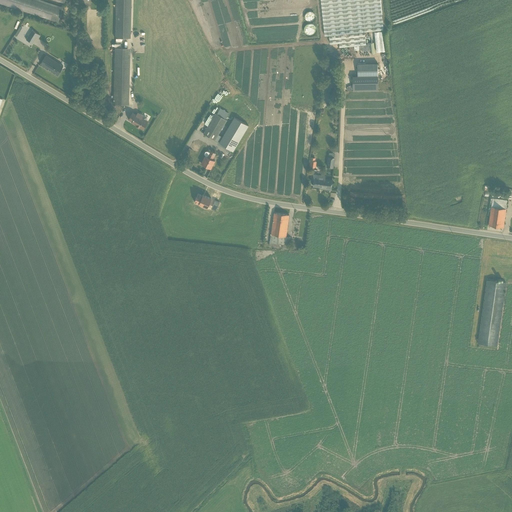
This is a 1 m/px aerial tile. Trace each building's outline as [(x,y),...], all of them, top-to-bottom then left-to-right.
[(63,5),(48,0),(0,0),(58,19),(63,5)] [(115,0),(115,35),(130,35),(130,0),(115,0)] [(320,0),(324,36),(328,35),(330,43),(338,42),(339,47),(365,44),(364,31),(385,30),(381,0),(320,0)] [(9,38),(13,40),(19,28),(15,26),(9,38)] [(38,38),(40,35),(31,30),(25,41),(31,44),(35,37),(38,38)] [(384,30),(374,31),(376,51),(386,50),(384,30)] [(131,47),(117,47),(115,102),(129,102),(131,47)] [(60,75),(65,65),(47,55),(41,64),(60,75)] [(377,63),(357,64),(358,76),(378,75),(377,63)] [(129,121),(145,130),(150,119),(135,111),(129,121)] [(215,139),(227,119),(216,112),(204,133),(215,139)] [(233,152),(253,119),(244,114),(234,132),(227,127),(217,143),(233,152)] [(228,153),(221,149),(217,155),(221,157),(222,155),(226,157),(228,153)] [(203,163),(213,168),(217,160),(214,158),(217,152),(212,150),(209,157),(206,155),(203,163)] [(321,152),(314,152),(313,166),(319,167),(319,164),(322,164),(323,156),(321,156),(321,152)] [(334,165),(326,165),(325,171),(333,171),(332,174),(337,174),(337,171),(334,171),(334,165)] [(313,186),(334,189),(335,179),(326,178),(326,174),(313,172),(312,179),(314,179),(313,186)] [(202,200),(210,204),(214,195),(207,192),(202,200)] [(488,224),(503,226),(505,208),(490,206),(488,224)] [(271,233),(287,236),(291,214),(275,212),(271,233)] [(506,280),(487,277),(477,341),(496,344),(506,280)]
